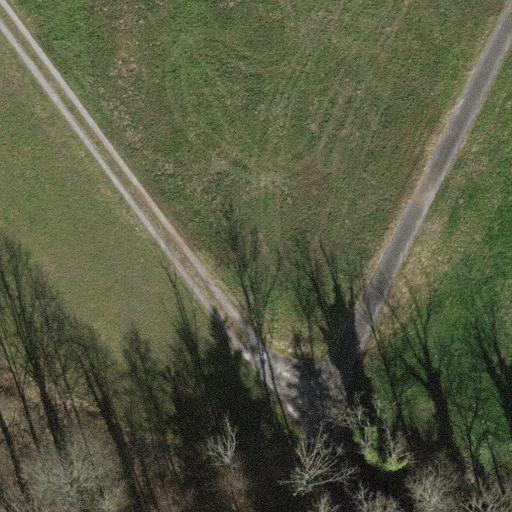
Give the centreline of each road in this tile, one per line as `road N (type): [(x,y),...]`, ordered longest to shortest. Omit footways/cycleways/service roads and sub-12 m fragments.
road 1 (track): [(0,18),(300,422)]
road 2 (track): [(300,422),(346,352),(511,19)]
